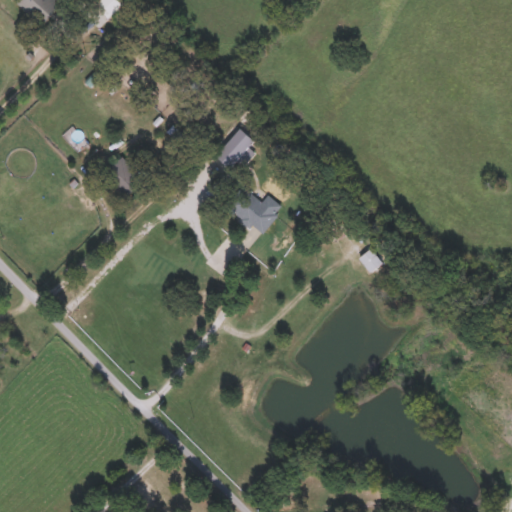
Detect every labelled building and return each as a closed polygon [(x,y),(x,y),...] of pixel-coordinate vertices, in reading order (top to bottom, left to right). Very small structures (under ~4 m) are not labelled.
[(16,0),(58,0),(62,3),(41,24),(16,0)] [(195,175),(218,149),(230,159),(207,185),(195,175)] [(103,174),(122,155),(145,178),(126,196),(103,174)] [(284,207),(258,234),(226,204),(244,185),(262,201),(269,194),(284,207)] [(371,272),(359,257),(371,247),(383,263),(371,272)]
